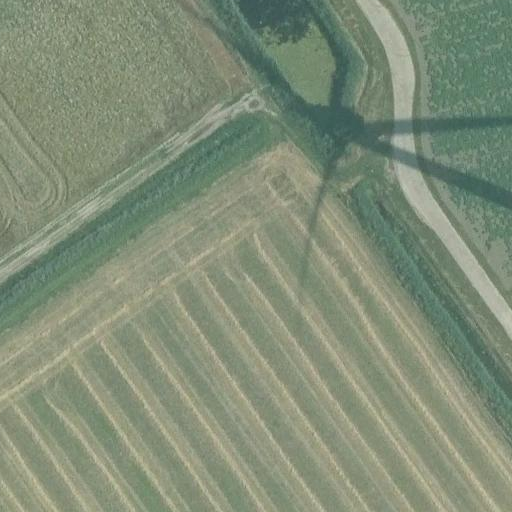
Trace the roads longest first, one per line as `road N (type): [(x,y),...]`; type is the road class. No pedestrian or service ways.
road 1 (track): [(367,0),(394,42),(398,150),(410,192),(511,335)]
road 2 (track): [(0,282),(210,137)]
